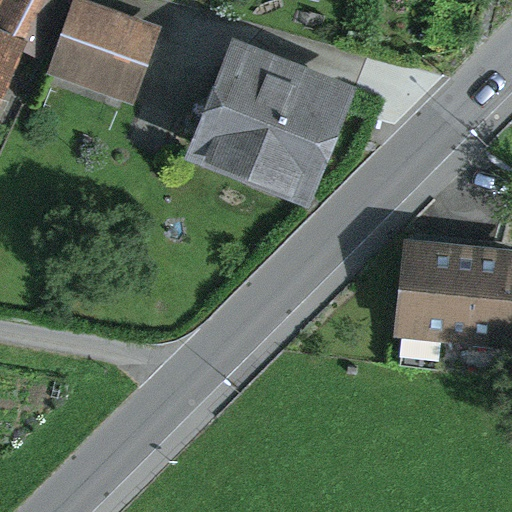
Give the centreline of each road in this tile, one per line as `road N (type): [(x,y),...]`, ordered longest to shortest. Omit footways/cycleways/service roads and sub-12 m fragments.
road 1 (residential): [(192,373),(511,52)]
road 2 (residential): [(192,373),(0,328)]
road 3 (residential): [(54,511),(192,373)]
